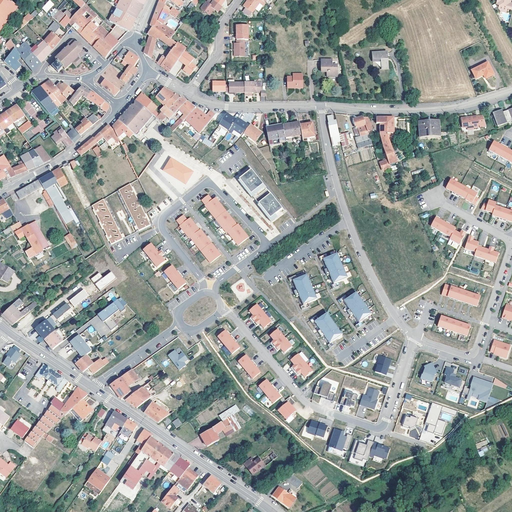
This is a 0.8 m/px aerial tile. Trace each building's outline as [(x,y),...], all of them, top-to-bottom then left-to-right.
[(7,0),(0,0),(0,30),(17,7),(7,0)] [(60,10),(67,2),(65,0),(57,8),(60,10)] [(80,0),(72,0),(82,9),(85,4),(80,0)] [(142,9),(146,0),(121,0),(116,9),(136,20),(142,9)] [(171,0),(170,1),(177,6),(182,10),(184,6),(185,4),(180,0),(171,0)] [(209,14),(212,10),(214,8),(215,9),(218,11),(222,6),(221,5),(214,1),(213,0),(208,0),(202,9),(209,14)] [(253,12),(260,3),(264,5),(266,2),(263,0),(249,0),(245,6),(248,8),(253,12)] [(511,0),(498,0),(499,1),(501,4),(500,6),(507,8),(508,4),(511,5),(511,0)] [(52,4),(50,1),(42,9),(44,11),(52,4)] [(159,2),(153,19),(158,21),(164,9),(169,12),(169,9),(170,8),(167,6),(159,2)] [(68,23),(72,27),(82,18),(86,13),(91,17),(94,20),(97,16),(85,4),(82,9),(73,18),(70,21),(68,23)] [(108,25),(113,30),(116,25),(128,33),(129,32),(135,21),(136,20),(116,9),(108,25)] [(158,21),(153,19),(153,20),(152,21),(161,27),(163,24),(170,13),(169,12),(164,9),(158,21)] [(64,28),(68,23),(70,21),(63,15),(59,11),(53,18),(64,28)] [(63,15),(70,21),(73,18),(66,11),(63,15)] [(18,26),(21,29),(33,18),(28,14),(18,26)] [(80,35),(91,23),(94,20),(91,17),(86,22),(82,18),(72,27),(79,33),(80,35)] [(153,28),(171,39),(176,32),(169,28),(163,24),(161,27),(152,21),(150,26),(153,28)] [(52,33),(54,35),(60,27),(54,22),(48,30),(52,33)] [(90,44),(101,26),(100,26),(97,29),(95,28),(93,26),(91,23),(80,35),(82,36),(90,44)] [(105,59),(113,49),(103,40),(109,34),(101,26),(90,44),(100,53),(105,59)] [(238,26),(238,31),(240,31),(240,35),(238,36),(238,40),(246,40),(249,40),(249,26),(238,26)] [(186,50),(184,48),(178,44),(171,39),(153,28),(148,35),(150,36),(156,40),(158,37),(174,49),(167,59),(163,56),(158,64),(170,72),(179,60),(184,52),(186,50)] [(103,40),(113,49),(121,41),(112,32),(109,34),(103,40)] [(53,49),(60,40),(54,35),(52,33),(48,37),(44,43),(52,51),(53,49)] [(144,54),(151,59),(156,40),(150,36),(144,54)] [(245,57),(246,40),(238,40),(238,43),(235,43),(235,57),(245,57)] [(43,42),(42,41),(39,45),(40,45),(37,48),(35,46),(31,50),(29,52),(32,55),(35,52),(44,43),(43,42)] [(16,48),(10,42),(5,47),(11,53),(15,49),(16,48)] [(29,52),(31,50),(29,48),(24,42),(16,51),(21,56),(19,57),(22,60),(33,72),(42,64),(41,63),(32,55),(29,52)] [(83,61),(80,59),(83,55),(84,53),(82,51),(81,47),(79,44),(75,44),(74,42),(72,42),(68,46),(66,44),(61,49),(64,52),(55,60),(57,62),(52,66),(53,67),(52,67),(58,73),(63,68),(65,71),(72,63),(76,67),(83,61)] [(47,56),(52,51),(44,43),(35,52),(43,61),(47,56)] [(11,53),(4,62),(15,71),(20,65),(16,61),(18,59),(19,57),(21,56),(16,51),(15,49),(11,53)] [(130,65),(134,68),(135,66),(139,60),(124,49),(118,56),(120,58),(130,66),(130,65)] [(388,50),(373,52),(374,61),(381,60),(382,68),(389,68),(388,50)] [(43,61),(35,52),(32,55),(41,63),(43,61)] [(194,59),(184,52),(179,60),(186,65),(183,69),(190,75),(197,67),(191,63),(194,59)] [(338,76),(338,66),(333,66),(333,60),(322,60),(322,71),(327,71),(327,76),(338,76)] [(484,74),(486,78),(494,73),(488,61),(472,70),(476,78),(484,74)] [(121,79),(126,83),(126,82),(131,76),(132,75),(135,76),(138,70),(134,68),(130,65),(130,66),(121,79)] [(304,88),(304,74),(294,74),(294,77),(289,77),(289,86),(298,86),(298,88),(304,88)] [(47,83),(45,85),(59,105),(66,100),(65,99),(57,88),(56,87),(51,80),(47,83)] [(106,80),(101,85),(102,86),(115,96),(120,91),(106,80)] [(218,91),(226,91),(226,85),(226,81),(213,82),(213,90),(218,90),(218,91)] [(235,92),(235,93),(245,93),(245,82),(229,83),(229,84),(229,92),(235,92)] [(250,92),(253,92),(261,92),(261,82),(245,82),(245,93),(245,95),(250,95),(250,92)] [(72,99),(78,92),(76,90),(74,92),(69,88),(64,84),(62,85),(60,83),(56,87),(57,88),(65,99),(66,100),(69,96),(72,99)] [(41,87),(55,108),(59,105),(45,85),(42,86),(41,87)] [(48,114),(55,108),(41,87),(39,88),(32,93),(48,114)] [(82,96),(87,99),(92,93),(83,88),(82,88),(78,92),(72,99),(68,103),(73,107),(82,96)] [(169,110),(181,97),(173,93),(162,88),(158,92),(160,93),(155,98),(164,106),(169,110)] [(100,109),(106,112),(109,108),(108,106),(108,105),(101,100),(97,96),(92,93),(87,99),(86,100),(100,108),(100,109)] [(136,100),(153,116),(156,118),(159,115),(157,112),(155,110),(157,108),(158,107),(143,93),(138,98),(136,100)] [(181,97),(169,110),(174,115),(179,110),(187,101),(183,99),(182,98),(181,97)] [(133,135),(135,137),(138,133),(144,126),(153,116),(136,100),(133,104),(132,107),(131,108),(130,107),(127,111),(123,115),(120,118),(118,121),(133,135)] [(185,120),(196,108),(191,105),(187,101),(179,110),(185,115),(181,118),(184,121),(185,120)] [(6,113),(14,124),(24,117),(17,106),(12,109),(6,113)] [(165,118),(169,121),(174,115),(169,110),(164,106),(160,110),(162,112),(159,115),(156,118),(161,122),(165,118)] [(511,107),(509,108),(510,110),(504,113),(503,110),(502,108),(493,111),(498,125),(511,119),(511,107)] [(200,134),(215,115),(210,111),(206,116),(203,113),(196,108),(185,120),(188,122),(200,134)] [(0,117),(0,126),(3,131),(14,124),(6,113),(1,116),(0,117)] [(87,121),(92,126),(99,119),(93,114),(87,121)] [(229,131),(237,120),(227,114),(220,124),(229,131)] [(474,126),(487,124),(483,114),(469,116),(470,116),(467,116),(463,116),(464,126),(468,125),(469,128),(474,127),(474,126)] [(144,126),(147,128),(156,118),(153,116),(144,126)] [(340,136),(336,120),(334,121),(333,116),(328,117),(329,123),(331,138),(340,136)] [(361,136),(369,133),(369,131),(364,118),(363,117),(357,119),(354,120),(357,128),(358,127),(361,136)] [(184,121),(181,118),(170,130),(173,132),(183,123),(184,121)] [(364,118),(369,131),(371,131),(370,128),(373,128),(371,124),(370,124),(368,118),(364,118)] [(90,128),(92,126),(87,121),(85,119),(73,129),(80,136),(90,128)] [(247,127),(238,119),(231,129),(241,136),(247,127)] [(438,120),(420,121),(421,134),(439,133),(438,120)] [(32,126),(29,121),(19,129),(22,133),(32,126)] [(113,126),(112,128),(113,130),(114,129),(118,138),(119,139),(124,133),(130,138),(133,135),(118,121),(113,126)] [(297,136),(302,135),(300,125),(299,122),(283,125),(286,137),(296,135),(297,136)] [(313,123),(300,125),(302,135),(303,139),(307,138),(311,137),(311,135),(315,135),(313,123)] [(283,124),(266,127),(270,145),(281,144),(280,142),(286,141),(286,137),(283,125),(283,124)] [(103,138),(106,141),(107,143),(107,142),(114,135),(116,138),(118,138),(114,129),(113,130),(112,128),(109,125),(102,132),(100,134),(103,138)] [(262,133),(250,125),(244,133),(256,142),(262,133)] [(358,127),(357,128),(355,129),(358,138),(356,138),(358,144),(371,138),(370,136),(369,133),(361,136),(358,127)] [(67,135),(60,128),(53,134),(55,136),(51,139),(57,145),(62,142),(67,148),(73,143),(67,135)] [(80,136),(73,129),(67,135),(73,143),(74,143),(77,140),(81,137),(80,136)] [(196,141),(201,136),(196,132),(192,137),(196,141)] [(93,138),(87,143),(91,148),(97,143),(103,138),(100,134),(99,135),(94,139),(93,138)] [(385,148),(388,158),(379,161),(381,168),(390,165),(398,162),(388,134),(381,134),(385,147),(384,147),(385,148)] [(342,141),(340,136),(331,138),(333,145),(339,143),(339,142),(342,141)] [(211,147),(213,142),(204,138),(202,144),(211,147)] [(494,141),(489,150),(499,155),(504,145),(501,143),(500,144),(494,141)] [(28,152),(32,149),(27,143),(24,146),(28,152)] [(86,145),(78,152),(82,156),(91,148),(87,143),(86,145)] [(504,145),(499,155),(509,161),(511,154),(511,150),(507,148),(508,147),(504,145)] [(44,161),(48,162),(50,160),(40,147),(34,151),(42,163),(44,161)] [(27,155),(36,167),(43,164),(42,163),(34,151),(27,155)] [(21,159),(28,171),(34,168),(36,167),(27,155),(21,159)] [(193,172),(170,158),(162,170),(186,184),(193,172)] [(11,167),(16,176),(28,171),(21,159),(19,160),(20,161),(17,163),(19,166),(15,168),(14,166),(11,167)] [(9,179),(16,176),(11,167),(7,161),(1,165),(0,166),(0,167),(1,169),(6,177),(5,177),(7,180),(9,179)] [(74,161),(70,163),(74,172),(79,170),(74,161)] [(252,170),(240,179),(240,180),(242,182),(248,190),(255,199),(260,205),(271,219),(276,215),(283,209),(252,170)] [(60,188),(68,183),(61,171),(53,176),(58,183),(60,188)] [(53,186),(58,183),(53,176),(52,174),(40,181),(39,181),(42,187),(45,191),(53,186)] [(451,177),(447,186),(453,190),(452,191),(456,193),(461,183),(451,177)] [(39,181),(40,181),(39,180),(33,183),(37,190),(42,187),(39,181)] [(239,182),(253,200),(255,199),(248,190),(242,182),(240,180),(239,182)] [(37,190),(33,183),(21,190),(25,197),(37,190)] [(461,183),(456,193),(459,195),(460,193),(467,197),(471,188),(461,183)] [(130,184),(119,190),(139,231),(150,225),(130,184)] [(72,219),(53,186),(45,191),(46,192),(52,203),(54,206),(65,224),(72,219)] [(471,188),(467,197),(466,197),(476,203),(477,202),(480,197),(476,195),(478,192),(471,188)] [(20,200),(25,197),(21,190),(16,193),(20,200)] [(52,203),(46,192),(44,193),(45,194),(43,195),(49,205),(52,203)] [(213,200),(209,195),(202,201),(206,206),(205,206),(227,233),(228,233),(239,246),(249,237),(247,234),(243,230),(242,232),(240,229),(241,228),(238,224),(238,225),(236,222),(232,218),(230,219),(228,217),(230,215),(226,211),(221,204),(219,206),(217,203),(219,202),(218,200),(216,198),(213,200)] [(104,199),(92,206),(111,245),(123,239),(104,199)] [(0,215),(3,214),(10,210),(4,200),(0,202),(0,215)] [(484,203),(481,209),(493,213),(495,205),(496,202),(489,200),(487,204),(484,203)] [(260,205),(258,206),(272,223),(278,218),(276,215),(271,219),(260,205)] [(506,209),(495,205),(493,213),(492,215),(499,217),(499,219),(502,220),(506,209)] [(511,210),(506,209),(502,220),(506,221),(507,220),(511,221),(511,210)] [(14,216),(10,210),(3,214),(7,219),(14,216)] [(184,215),(177,221),(181,226),(180,226),(190,239),(191,238),(211,264),(222,255),(219,252),(216,249),(215,250),(212,248),(214,246),(213,244),(208,238),(206,236),(204,237),(202,235),(204,233),(201,230),(200,230),(198,228),(196,225),(194,226),(192,223),(193,222),(192,220),(190,218),(188,220),(184,215)] [(436,216),(431,226),(441,231),(446,223),(439,219),(440,217),(436,216)] [(446,221),(446,223),(441,231),(451,237),(454,230),(456,228),(449,224),(450,223),(446,221)] [(28,226),(43,249),(48,246),(33,223),(28,226)] [(14,232),(20,228),(17,224),(11,228),(13,230),(14,232)] [(20,228),(14,232),(20,240),(25,237),(33,249),(27,253),(30,259),(44,251),(43,249),(28,226),(23,229),(22,227),(20,228)] [(454,230),(450,239),(460,244),(467,232),(462,229),(460,233),(454,230)] [(70,233),(64,237),(68,244),(69,244),(75,240),(70,233)] [(474,236),(470,235),(465,248),(476,252),(478,245),(479,243),(473,241),(474,236)] [(77,245),(75,240),(69,244),(72,248),(77,245)] [(156,250),(151,244),(143,251),(157,268),(165,262),(161,257),(165,254),(161,250),(159,252),(157,249),(156,250)] [(482,246),(478,245),(476,252),(474,255),(485,259),(488,250),(481,247),(482,246)] [(495,247),(490,246),(488,250),(485,259),(496,263),(499,253),(493,251),(495,247)] [(328,258),(324,260),(328,269),(325,270),(327,276),(330,275),(334,284),(339,282),(348,278),(338,254),(328,258)] [(14,273),(0,263),(0,277),(1,278),(0,280),(1,281),(2,280),(7,283),(14,273)] [(177,272),(172,266),(164,272),(174,285),(178,290),(179,290),(187,284),(182,278),(183,277),(178,271),(177,272)] [(99,274),(91,280),(93,283),(94,282),(96,285),(95,286),(100,292),(117,279),(111,272),(103,279),(99,274)] [(298,279),(294,281),(297,290),(295,291),(297,297),(300,296),(304,305),(318,299),(308,275),(298,279)] [(446,285),(442,295),(477,307),(481,296),(446,285)] [(69,302),(73,307),(74,308),(80,304),(79,303),(88,296),(84,291),(69,302)] [(348,299),(344,301),(350,310),(347,311),(351,317),(353,315),(359,323),(364,320),(372,315),(357,293),(348,299)] [(89,297),(88,296),(79,303),(80,304),(89,297)] [(338,301),(340,304),(344,301),(348,299),(346,296),(338,301)] [(108,308),(105,311),(107,314),(101,318),(111,332),(117,327),(112,320),(121,313),(125,310),(123,308),(122,306),(125,303),(121,298),(111,306),(108,308)] [(24,305),(19,300),(1,317),(3,318),(12,326),(30,312),(28,309),(27,309),(20,314),(17,311),(24,305)] [(30,312),(40,304),(38,301),(28,309),(30,312)] [(67,304),(59,311),(63,316),(71,309),(67,304)] [(253,316),(250,319),(253,323),(264,314),(257,305),(250,311),(253,316)] [(508,319),(511,320),(511,306),(506,305),(502,318),(508,320),(508,319)] [(59,311),(53,315),(55,318),(57,320),(63,316),(59,311)] [(319,319),(315,322),(321,330),(318,332),(322,337),(324,335),(331,344),(343,335),(328,313),(319,319)] [(264,314),(253,323),(257,327),(260,324),(264,329),(272,322),(264,314)] [(438,327),(467,337),(471,326),(441,316),(438,327)] [(41,337),(44,341),(55,333),(52,329),(56,325),(52,320),(50,318),(35,330),(41,337)] [(359,323),(356,326),(358,329),(366,323),(364,320),(359,323)] [(88,322),(76,331),(78,334),(90,325),(88,322)] [(274,341),(271,344),(274,348),(285,338),(278,330),(270,336),(274,341)] [(226,331),(218,338),(225,346),(234,339),(232,336),(230,337),(226,331)] [(52,350),(64,342),(63,340),(62,341),(59,338),(55,333),(44,341),(47,344),(49,343),(51,345),(49,346),(52,350)] [(79,336),(70,343),(73,346),(74,348),(73,349),(75,352),(76,351),(85,344),(79,336)] [(285,338),(274,348),(277,352),(281,349),(285,354),(292,347),(285,338)] [(234,339),(225,346),(232,354),(232,355),(240,349),(235,343),(237,342),(234,339)] [(495,340),(491,352),(494,353),(500,355),(500,356),(507,359),(511,346),(495,340)] [(79,356),(82,360),(86,356),(92,352),(85,344),(76,351),(79,354),(80,355),(79,356)] [(15,345),(12,350),(18,354),(21,349),(15,345)] [(229,357),(232,354),(225,346),(222,349),(229,357)] [(166,360),(171,367),(185,355),(180,349),(177,351),(175,348),(173,349),(172,349),(168,353),(170,356),(166,360)] [(12,350),(11,349),(7,355),(9,356),(7,358),(3,364),(8,367),(12,362),(14,364),(20,356),(18,354),(12,350)] [(295,366),(291,368),(295,372),(306,363),(298,354),(291,361),(295,366)] [(89,368),(94,374),(105,366),(100,360),(93,365),(86,356),(82,360),(75,365),(82,373),(88,369),(89,368)] [(246,356),(239,363),(246,371),(255,364),(252,361),(251,362),(246,356)] [(375,372),(386,376),(389,368),(388,368),(389,365),(390,365),(391,360),(380,356),(377,364),(378,365),(375,372)] [(306,363),(295,372),(298,376),(301,373),(305,378),(313,372),(306,363)] [(255,364),(246,371),(253,380),(261,373),(256,368),(257,367),(255,364)] [(436,376),(437,373),(437,372),(433,364),(425,368),(426,369),(423,376),(423,379),(427,380),(427,381),(433,383),(436,376)] [(59,393),(68,381),(44,365),(36,377),(38,378),(40,379),(40,378),(41,378),(42,376),(58,387),(57,388),(56,389),(55,391),(56,392),(57,392),(59,393)] [(448,375),(445,382),(460,387),(463,380),(456,377),(456,375),(453,374),(455,370),(448,367),(445,374),(448,375)] [(128,387),(138,380),(131,371),(110,386),(117,395),(120,400),(131,392),(128,387)] [(40,388),(43,384),(34,378),(31,383),(40,388)] [(470,390),(469,395),(471,396),(472,392),(480,395),(478,400),(487,403),(493,385),(490,384),(491,383),(484,380),(484,382),(481,381),(482,380),(480,379),(474,378),(471,386),(472,386),(470,390)] [(267,381),(259,387),(267,396),(276,388),(273,385),(272,386),(267,381)] [(327,397),(327,399),(333,401),(335,394),(330,392),(332,385),(324,382),(322,388),(317,386),(314,393),(322,396),(327,397)] [(156,394),(148,384),(125,401),(129,405),(131,406),(136,410),(156,394)] [(75,392),(65,405),(55,398),(51,403),(53,405),(24,442),(32,448),(34,449),(42,438),(46,434),(69,412),(82,401),(88,395),(78,388),(75,392)] [(276,388),(267,396),(274,405),(282,398),(277,392),(278,391),(276,388)] [(367,396),(363,395),(360,405),(366,407),(366,406),(368,407),(375,410),(378,400),(377,400),(380,391),(370,388),(367,396)] [(343,397),(340,404),(347,406),(347,405),(352,406),(356,407),(360,395),(348,391),(345,398),(343,397)] [(296,403),(291,397),(286,401),(288,403),(291,407),(296,403)] [(82,401),(69,412),(80,423),(92,411),(82,401)] [(166,418),(169,416),(152,403),(144,414),(149,417),(158,424),(160,423),(161,422),(166,418)] [(283,407),(279,411),(287,420),(296,412),(291,407),(288,403),(283,407)] [(432,403),(425,423),(429,425),(428,426),(426,432),(434,434),(435,433),(442,436),(447,423),(438,419),(440,411),(456,416),(458,411),(432,403)] [(246,405),(243,408),(251,416),(254,413),(246,405)] [(106,412),(102,409),(97,415),(101,418),(106,412)] [(222,422),(227,419),(233,415),(230,409),(219,417),(222,422)] [(0,410),(0,423),(3,426),(10,418),(0,410)] [(106,425),(115,431),(119,426),(122,428),(127,421),(120,416),(114,412),(106,425)] [(237,421),(233,415),(227,419),(231,425),(237,421)] [(406,416),(403,427),(410,430),(411,431),(416,428),(416,427),(418,420),(406,416)] [(170,423),(166,418),(161,422),(165,427),(170,423)] [(181,425),(177,419),(172,423),(176,429),(181,425)] [(223,430),(227,436),(235,432),(231,425),(227,419),(222,422),(213,428),(200,436),(204,443),(207,447),(220,441),(216,436),(223,430)] [(17,421),(10,430),(22,439),(29,429),(17,421)] [(130,438),(138,427),(129,422),(127,421),(122,428),(120,432),(130,438)] [(231,425),(235,432),(241,428),(237,421),(231,425)] [(312,422),(308,433),(324,438),(328,427),(320,424),(320,425),(312,422)] [(138,439),(136,441),(142,444),(139,447),(135,453),(138,455),(141,451),(151,438),(152,436),(150,434),(144,430),(138,439)] [(344,433),(335,430),(330,445),(335,446),(334,449),(342,452),(343,448),(348,450),(353,436),(348,435),(347,438),(346,440),(342,439),(343,437),(344,433)] [(120,432),(117,436),(127,442),(130,438),(120,432)] [(42,438),(51,443),(54,439),(46,434),(42,438)] [(88,435),(87,436),(83,442),(82,444),(88,448),(89,446),(96,451),(102,442),(95,437),(94,439),(88,435)] [(164,447),(151,438),(141,451),(158,463),(167,450),(164,447)] [(356,441),(352,453),(356,454),(354,459),(362,462),(363,460),(368,461),(369,457),(374,442),(368,440),(367,446),(366,448),(359,445),(360,444),(360,442),(356,441)] [(374,442),(369,457),(374,458),(374,456),(383,459),(383,458),(387,459),(390,449),(378,445),(379,444),(374,442)] [(335,446),(330,445),(328,452),(345,458),(348,450),(343,448),(342,452),(334,449),(335,446)] [(480,457),(485,455),(483,451),(487,450),(486,446),(477,450),(480,457)] [(169,451),(167,450),(158,463),(160,465),(170,472),(180,458),(169,451)] [(114,455),(108,451),(105,456),(111,460),(114,455)] [(133,464),(125,476),(127,477),(135,466),(149,476),(158,463),(141,451),(138,455),(132,463),(133,464)] [(108,465),(111,460),(105,456),(101,461),(108,465)] [(180,479),(188,468),(190,466),(186,463),(180,458),(170,472),(175,475),(180,479)] [(254,476),(266,466),(260,458),(254,462),(252,459),(244,465),(254,476)] [(350,458),(349,462),(366,468),(367,463),(362,462),(354,459),(350,458)] [(0,459),(0,472),(7,478),(15,467),(10,463),(8,465),(0,459)] [(158,463),(149,476),(147,478),(149,480),(160,465),(158,463)] [(125,476),(120,482),(132,491),(142,477),(141,477),(143,475),(147,478),(149,476),(135,466),(127,477),(125,476)] [(190,470),(188,468),(180,479),(177,482),(187,491),(198,476),(190,470)] [(96,469),(87,481),(102,492),(109,481),(104,477),(105,476),(96,469)] [(298,489),(303,484),(293,475),(286,479),(298,489)] [(211,476),(203,485),(213,494),(221,485),(212,477),(211,476)] [(179,490),(174,486),(161,501),(170,508),(178,499),(175,496),(179,490)] [(278,487),(272,496),(282,503),(283,502),(289,507),(295,498),(288,493),(287,494),(278,487)] [(183,510),(184,511),(197,511),(196,510),(197,509),(193,505),(192,506),(191,505),(188,503),(183,510)]
